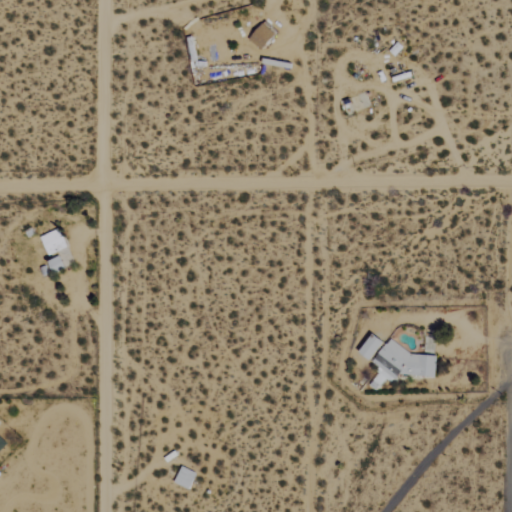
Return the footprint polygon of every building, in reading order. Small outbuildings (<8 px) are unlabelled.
[(41,237),(49,255),(69,247),(61,228),(41,237)] [(387,343),(376,334),(361,352),(372,361),(387,343)] [(437,378),(439,353),(380,348),(377,381),(400,383),(401,375),(437,378)] [(0,452),(8,444),(0,435),(0,452)] [(175,483),(190,490),(198,474),(183,467),(175,483)]
